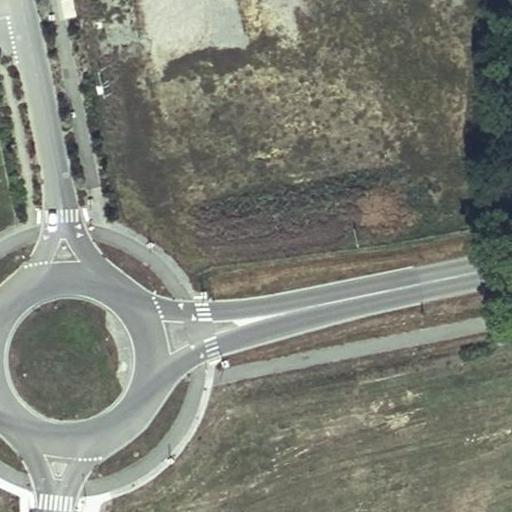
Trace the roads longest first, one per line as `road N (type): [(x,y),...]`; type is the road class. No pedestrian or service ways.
road 1 (secondary): [(147,387),(213,347),(335,301)]
road 2 (residential): [(30,17),(62,218)]
road 3 (secondary): [(335,301),(136,310)]
road 4 (secondary): [(335,301),(511,264)]
